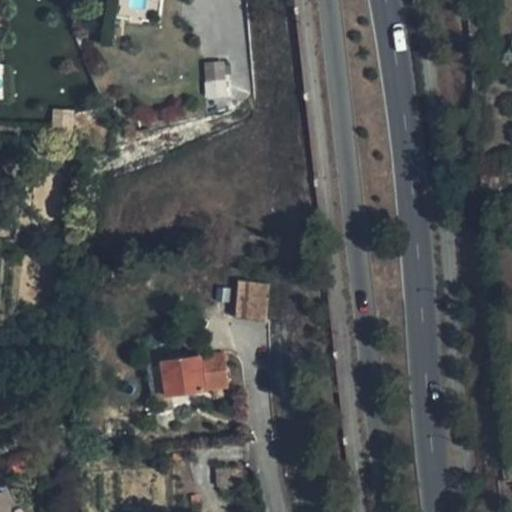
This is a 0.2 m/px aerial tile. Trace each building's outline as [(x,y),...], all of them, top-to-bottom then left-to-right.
[(113,27),(112,35),(121,37),(122,28),(113,27)] [(226,94),(222,61),(202,63),(207,96),(226,94)] [(235,318),(266,322),(268,285),(238,280),(235,318)] [(127,281),(103,286),(105,298),(130,293),(127,281)] [(24,345),(27,312),(15,310),(12,342),(24,345)] [(165,395),(228,387),(224,352),(161,361),(165,395)] [(167,409),(165,395),(161,361),(147,363),(154,411),(167,409)]
